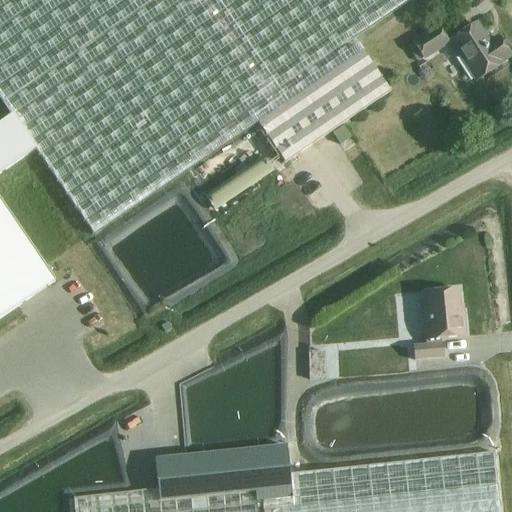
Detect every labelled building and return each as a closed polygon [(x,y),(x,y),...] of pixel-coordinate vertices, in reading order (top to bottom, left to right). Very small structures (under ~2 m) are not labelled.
[(0,0),(0,99),(12,117),(35,150),(93,237),(257,125),(284,165),(389,93),(353,40),(412,0),(0,0)] [(500,63),(509,57),(497,39),(488,45),(475,25),(450,41),(476,81),(501,65),(500,63)] [(423,59),(447,44),(437,29),(413,44),(423,59)] [(12,117),(0,124),(0,318),(54,282),(0,203),(0,173),(35,150),(12,117)] [(412,347),(413,361),(443,358),(442,345),(440,345),(440,340),(464,338),(462,321),(460,321),(457,291),(423,294),(426,318),(423,318),(425,346),(412,347)] [(255,511),(255,503),(261,502),(262,511),(499,511),(493,454),(288,476),(285,448),(154,462),(157,490),(73,499),(73,511),(255,511)]
